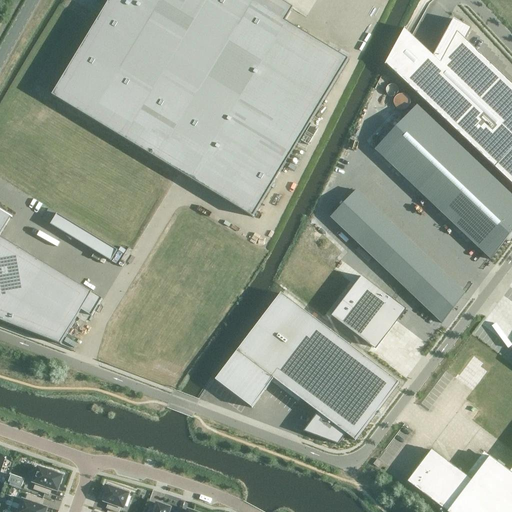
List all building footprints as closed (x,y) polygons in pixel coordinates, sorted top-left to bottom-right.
[(110,0),(52,96),(253,217),(348,60),(285,22),(293,9),(278,0),(110,0)] [(472,29),(453,19),(432,56),(405,30),(406,29),(405,28),(384,65),(386,66),(386,65),(511,184),(511,84),(465,41),(472,29)] [(394,101),(402,107),(409,97),(401,91),(394,101)] [(511,196),(417,105),(375,150),(491,260),(511,231),(511,196)] [(329,218),(441,321),(467,293),(356,189),(329,218)] [(119,248),(47,208),(41,219),(113,259),(119,248)] [(0,321),(60,345),(81,310),(91,316),(102,299),(0,237),(0,234),(11,216),(0,209),(0,321)] [(362,276),(331,317),(371,347),(396,315),(400,318),(406,310),(362,276)] [(281,294),(215,380),(251,408),(273,379),(318,413),(304,431),(303,432),(304,433),(304,432),(336,444),(338,445),(339,444),(338,443),(346,434),(354,441),(398,383),(281,294)] [(431,450),(407,482),(446,511),(511,511),(511,473),(489,456),(471,480),(431,450)] [(37,468),(32,483),(35,484),(33,490),(49,496),(52,490),(58,492),(63,477),(63,476),(38,466),(37,468)] [(10,475),(7,482),(21,487),(24,479),(10,475)] [(106,496),(104,501),(109,503),(106,509),(116,511),(118,511),(120,507),(123,508),(128,494),(120,491),(121,489),(114,486),(113,488),(108,487),(105,496),(106,496)] [(22,499),(17,511),(46,511),(48,508),(42,506),(44,500),(27,494),(25,500),(22,499)] [(149,507),(147,511),(168,511),(170,508),(157,503),(155,509),(149,507)]
